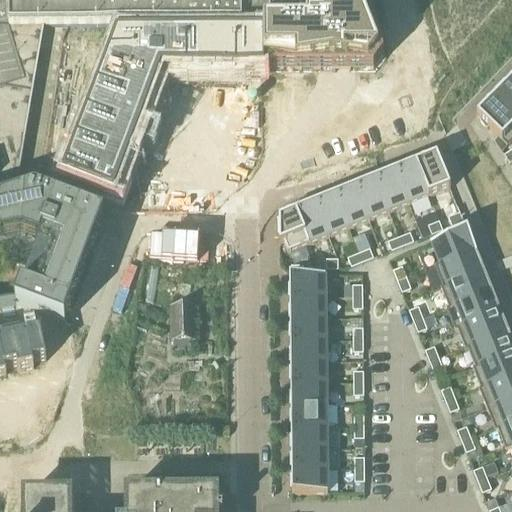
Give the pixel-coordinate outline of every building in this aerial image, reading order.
[(0,0),(0,194),(16,192),(19,170),(43,30),(8,30),(8,17),(7,0),(0,0)] [(7,0),(8,17),(8,30),(43,30),(62,30),(88,30),(95,30),(191,30),(191,39),(191,46),(241,45),(241,29),(263,29),(299,29),(299,27),(298,0),(7,0)] [(263,29),(263,38),(264,38),(264,45),(264,73),(334,73),(347,73),(372,73),(382,60),(366,0),(298,0),(299,27),(299,29),(263,29)] [(124,39),(69,182),(112,198),(160,73),(191,73),(241,73),(264,73),(264,45),(241,45),(191,46),(191,39),(124,39)] [(492,103),(511,122),(511,92),(507,88),(492,103)] [(507,149),(511,143),(511,122),(492,103),(491,104),(490,104),(476,118),(485,133),(488,131),(507,149)] [(511,152),(503,158),(509,167),(511,164),(511,152)] [(417,167),(431,200),(449,193),(436,160),(417,167)] [(417,167),(397,175),(411,208),(431,200),(417,167)] [(391,216),(411,208),(397,175),(377,183),(391,216)] [(357,191),(371,224),(391,216),(377,183),(357,191)] [(371,224),(357,191),(337,199),(350,232),(371,224)] [(0,309),(15,307),(64,325),(103,220),(34,195),(0,205),(0,309)] [(317,207),(330,240),(350,232),(337,199),(317,207)] [(330,240),(317,207),(297,215),(310,248),(330,240)] [(287,257),(310,248),(297,215),(279,222),(279,248),(283,246),(287,257)] [(459,216),(448,221),(451,230),(462,226),(459,216)] [(438,226),(427,230),(431,239),(442,235),(438,226)] [(434,270),(434,271),(474,254),(466,233),(430,248),(438,268),(434,270)] [(409,237),(398,241),(402,250),(413,246),(409,237)] [(402,250),(398,241),(387,246),(391,255),(402,250)] [(369,253),(358,258),(362,267),(373,262),(369,253)] [(440,292),(480,275),(473,256),(475,255),(474,254),(434,271),(442,290),(440,291),(440,292)] [(350,271),(362,267),(358,258),(347,262),(350,271)] [(336,264),(325,264),(324,274),(336,274),(336,264)] [(157,269),(150,268),(145,305),(153,306),(157,269)] [(290,279),(302,279),(302,270),(290,270),(290,279)] [(392,274),(397,286),(406,282),(401,271),(392,274)] [(488,296),(480,275),(440,292),(448,311),(446,312),(488,296)] [(325,303),(325,280),(311,280),(299,280),(289,281),(289,303),(325,303)] [(410,293),(406,282),(397,286),(401,297),(410,293)] [(352,301),(362,301),(362,290),(352,290),(352,301)] [(454,332),(496,316),(488,296),(446,312),(454,332)] [(362,301),(352,301),(352,313),(362,313),(362,301)] [(289,324),(325,324),(325,303),(289,303),(289,324)] [(173,355),(190,355),(190,344),(194,344),(193,312),(188,312),(186,310),(178,310),(176,312),(171,313),(172,345),(173,345),(173,355)] [(413,326),(422,322),(417,311),(408,315),(413,326)] [(457,332),(464,352),(504,336),(496,316),(454,332),(454,333),(457,332)] [(422,322),(413,326),(417,337),(426,333),(422,322)] [(289,346),(325,346),(325,324),(289,324),(289,346)] [(352,345),(362,345),(362,333),(352,333),(352,345)] [(511,355),(511,354),(504,336),(464,352),(465,353),(467,352),(474,370),(472,371),(472,372),(511,355)] [(36,341),(0,347),(0,378),(1,378),(0,373),(0,372),(13,370),(14,376),(41,371),(36,341)] [(362,345),(352,345),(352,356),(362,356),(362,345)] [(289,367),(325,367),(325,346),(289,346),(289,367)] [(429,366),(438,362),(433,351),(424,355),(429,366)] [(478,392),(478,393),(511,379),(511,355),(472,372),(480,391),(478,392)] [(438,362),(429,366),(433,377),(442,373),(438,362)] [(325,367),(289,367),(290,389),(326,388),(325,367)] [(353,376),(353,388),(363,388),(362,376),(353,376)] [(486,413),(511,402),(511,379),(478,393),(486,413)] [(326,388),(290,389),(290,410),(326,410),(326,388)] [(363,400),(363,388),(353,388),(353,400),(363,400)] [(441,395),(445,406),(454,402),(450,391),(441,395)] [(458,413),(454,402),(445,406),(449,417),(458,413)] [(511,402),(486,413),(494,433),(511,425),(511,402)] [(290,410),(290,431),(326,431),(326,410),(290,410)] [(353,431),(363,431),(363,419),(353,419),(353,431)] [(511,425),(494,433),(495,434),(497,433),(505,452),(511,448),(511,425)] [(326,431),(290,431),(290,453),(326,452),(326,431)] [(363,443),(363,431),(353,431),(353,443),(363,443)] [(461,446),(470,442),(466,431),(457,435),(461,446)] [(470,442),(461,446),(465,457),(474,453),(470,442)] [(326,452),(290,453),(290,474),(326,474),(326,452)] [(354,474),(363,474),(363,462),(354,462),(354,474)] [(477,486),(486,483),(482,472),(473,475),(477,486)] [(326,474),(290,474),(290,496),(326,496),(326,474)] [(363,486),(363,474),(354,474),(354,486),(363,486)] [(491,494),(486,483),(477,486),(481,497),(491,494)] [(218,511),(218,496),(201,496),(125,496),(125,511),(82,511),(82,499),(69,499),(24,499),(23,511),(218,511)]
